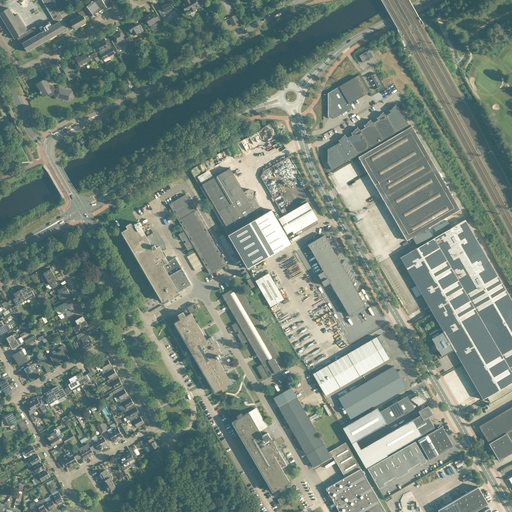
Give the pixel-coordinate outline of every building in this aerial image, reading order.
[(40,28),(38,29),(36,26),(28,31),(26,29),(25,30),(24,29),(26,28),(18,15),(14,17),(12,13),(12,12),(11,12),(9,8),(0,13),(0,14),(15,39),(14,39),(15,39),(17,38),(22,46),(21,47),(24,45),(27,52),(28,52),(28,51),(64,30),(65,30),(60,21),(59,20),(60,20),(61,21),(62,20),(62,19),(63,18),(52,0),(41,0),(53,20),(50,22),(50,21),(45,24),(45,23),(43,24),(44,25),(39,27),(40,28)] [(87,6),(85,10),(87,13),(89,15),(90,16),(93,15),(94,15),(94,14),(96,14),(95,14),(96,13),(97,13),(97,12),(98,12),(104,8),(106,7),(107,8),(111,6),(107,0),(93,0),(92,1),(91,2),(90,3),(89,3),(89,4),(88,4),(88,6),(87,6)] [(205,2),(204,0),(186,0),(184,1),(185,3),(182,5),(186,13),(187,15),(191,12),(192,13),(197,10),(197,9),(200,7),(199,5),(201,4),(205,2)] [(160,10),(158,11),(165,21),(168,19),(166,16),(173,12),(168,3),(162,7),(163,8),(160,10)] [(72,20),(70,17),(65,20),(68,27),(69,27),(69,26),(71,25),(73,28),(74,28),(75,29),(86,23),(85,21),(86,21),(84,17),(87,16),(83,9),(83,10),(78,13),(80,16),(72,20)] [(149,25),(154,22),(155,23),(157,22),(158,24),(161,22),(155,13),(152,15),(151,13),(144,17),(145,18),(144,19),(146,22),(147,22),(149,25)] [(179,13),(175,15),(175,16),(180,24),(184,22),(179,13)] [(236,24),(239,23),(235,16),(232,17),(229,18),(233,25),(236,23),(236,24)] [(135,23),(128,27),(130,31),(131,32),(133,35),(136,33),(141,30),(141,31),(144,30),(142,27),(140,24),(138,25),(138,26),(137,26),(135,23)] [(115,39),(112,41),(114,44),(118,50),(121,48),(119,44),(123,42),(124,45),(127,44),(125,40),(124,38),(120,32),(113,36),(115,39)] [(142,40),(141,38),(133,42),(134,44),(136,47),(144,43),(146,41),(145,39),(142,40)] [(100,50),(100,51),(98,51),(100,54),(100,55),(103,60),(115,54),(110,45),(108,46),(105,41),(97,45),(99,47),(98,48),(99,48),(100,50)] [(132,42),(128,44),(135,56),(139,54),(132,42)] [(373,57),(369,50),(359,56),(363,63),(373,57)] [(100,60),(98,57),(95,53),(90,56),(89,55),(87,53),(80,57),(79,56),(75,58),(78,62),(79,65),(91,59),(90,59),(94,57),(97,62),(100,60)] [(77,77),(71,65),(63,69),(69,81),(77,77)] [(374,82),(378,88),(382,85),(375,73),(371,75),(371,76),(374,82)] [(128,75),(123,78),(128,85),(132,83),(128,75)] [(352,107),(350,103),(370,92),(359,75),(339,86),(340,87),(329,93),(329,116),(333,118),(352,107)] [(48,94),(49,95),(50,96),(52,96),(53,95),(55,99),(68,102),(73,99),(75,95),(71,89),(59,85),(55,88),(54,87),(53,86),(51,86),(50,86),(45,77),(43,79),(43,80),(36,84),(40,91),(39,91),(40,94),(42,93),(44,97),(48,94)] [(386,115),(385,115),(396,132),(409,125),(399,108),(396,105),(391,109),(392,109),(389,110),(391,113),(386,115)] [(373,122),(383,140),(396,132),(385,115),(383,112),(379,116),(379,117),(377,118),(378,120),(373,123),(373,122)] [(360,130),(370,147),(383,140),(373,122),(370,120),(366,124),(364,125),(365,127),(360,130)] [(359,158),(356,159),(364,173),(366,171),(399,227),(406,239),(407,240),(412,237),(418,247),(433,238),(427,228),(460,209),(412,126),(358,157),(359,158)] [(348,138),(357,155),(370,147),(360,130),(357,127),(353,131),(353,132),(351,133),(352,135),(348,138)] [(334,146),(344,163),(355,156),(357,155),(348,138),(345,135),(340,139),(341,139),(338,140),(340,142),(334,146)] [(332,170),(344,163),(334,146),(328,149),(328,163),(332,170)] [(214,178),(202,185),(203,185),(205,190),(231,234),(264,214),(254,198),(255,193),(256,191),(254,190),(249,189),(244,192),(240,185),(233,174),(230,168),(225,172),(214,178)] [(226,264),(186,194),(169,204),(185,231),(179,234),(183,241),(189,238),(190,240),(184,243),(188,250),(194,247),(210,274),(226,264)] [(308,201),(283,216),(292,231),(294,233),(318,219),(308,201)] [(231,234),(229,235),(248,268),(290,243),(289,240),(271,210),(264,214),(231,234)] [(283,216),(278,219),(287,233),(292,231),(283,216)] [(418,247),(400,257),(431,310),(496,272),(465,220),(433,238),(418,247)] [(152,246),(138,223),(122,232),(164,304),(180,295),(178,292),(191,284),(176,258),(168,262),(165,257),(167,256),(163,250),(162,251),(159,246),(156,248),(155,245),(152,246)] [(308,244),(309,246),(311,249),(324,272),(318,275),(322,281),(324,285),(330,282),(346,310),(349,314),(365,305),(324,235),(308,244)] [(43,273),(45,276),(47,280),(55,276),(51,269),(43,273)] [(511,300),(496,272),(431,310),(432,312),(435,318),(441,327),(442,329),(454,350),(463,364),(483,399),(487,397),(511,382),(511,300)] [(269,273),(255,281),(271,307),(284,299),(269,273)] [(47,280),(44,282),(46,286),(48,290),(52,288),(57,285),(58,285),(56,281),(57,280),(55,276),(47,280)] [(67,289),(65,285),(63,287),(61,285),(60,286),(58,287),(57,285),(52,288),(53,290),(55,289),(56,292),(54,295),(55,297),(58,295),(60,294),(67,289)] [(239,285),(222,295),(238,322),(232,325),(236,332),(239,330),(242,329),(243,331),(240,332),(237,334),(242,344),(249,340),(262,364),(270,377),(286,367),(264,328),(260,322),(239,285)] [(416,296),(420,294),(415,286),(411,288),(416,296)] [(26,287),(20,290),(26,300),(27,300),(29,300),(29,298),(34,295),(32,291),(30,288),(28,290),(26,287)] [(61,296),(59,297),(61,300),(66,297),(68,297),(67,295),(70,293),(67,289),(60,294),(61,296)] [(17,305),(26,300),(20,290),(14,294),(16,296),(13,298),(15,300),(17,305)] [(59,306),(63,312),(65,311),(73,307),(70,303),(68,304),(67,301),(62,304),(59,306)] [(289,302),(281,306),(285,311),(292,307),(289,302)] [(168,318),(165,319),(168,323),(169,323),(173,331),(175,330),(186,348),(189,347),(193,354),(188,357),(192,363),(197,360),(215,392),(220,389),(221,388),(225,386),(227,385),(231,382),(228,377),(225,372),(217,359),(220,357),(218,354),(221,353),(218,348),(220,347),(216,341),(215,342),(212,337),(206,340),(193,317),(191,313),(198,309),(195,303),(188,308),(188,309),(182,313),(177,316),(169,320),(168,318)] [(72,312),(75,311),(73,307),(65,311),(63,312),(66,318),(71,315),(73,314),(72,312)] [(14,310),(4,316),(6,318),(15,313),(14,310)] [(79,317),(72,321),(75,326),(73,327),(75,326),(78,324),(85,320),(83,316),(80,318),(79,317)] [(75,326),(73,327),(76,333),(80,331),(79,329),(80,328),(87,324),(85,320),(78,324),(75,326)] [(4,326),(0,328),(0,332),(1,334),(6,332),(10,329),(7,324),(4,326)] [(438,329),(429,334),(432,338),(435,345),(438,351),(439,350),(442,357),(454,350),(442,329),(439,331),(438,329)] [(84,331),(76,335),(78,339),(77,339),(80,344),(83,342),(90,337),(91,337),(89,332),(87,333),(88,334),(86,335),(84,331)] [(7,338),(10,343),(16,339),(15,337),(18,335),(17,332),(7,338)] [(35,335),(24,341),(26,344),(36,338),(35,335)] [(329,382),(334,390),(389,358),(386,352),(389,350),(390,348),(383,336),(381,335),(377,337),(312,374),(320,387),(329,382)] [(93,342),(90,337),(83,342),(85,346),(83,347),(85,350),(93,346),(91,342),(93,342)] [(16,339),(10,343),(13,348),(17,346),(22,343),(20,341),(19,338),(16,339)] [(61,360),(64,359),(64,358),(66,356),(63,351),(66,350),(63,345),(58,348),(59,350),(58,350),(56,351),(56,353),(61,360)] [(16,360),(22,356),(25,355),(22,350),(13,355),(16,360)] [(45,361),(49,359),(52,358),(55,363),(57,362),(58,362),(61,360),(56,353),(53,355),(51,352),(43,357),(45,361)] [(25,355),(22,356),(16,360),(19,365),(25,362),(28,360),(25,355)] [(36,359),(40,366),(42,366),(41,363),(45,361),(43,357),(42,355),(36,359)] [(102,359),(97,362),(101,369),(103,367),(104,370),(105,370),(107,369),(112,366),(108,360),(103,362),(102,359)] [(45,361),(41,363),(42,366),(43,365),(44,366),(48,373),(51,371),(45,361)] [(25,369),(28,374),(34,370),(36,369),(33,364),(25,369)] [(394,366),(389,368),(338,398),(351,420),(406,388),(406,387),(410,385),(410,383),(403,371),(401,370),(397,372),(394,366)] [(34,381),(41,377),(36,369),(34,370),(28,374),(31,379),(32,378),(34,381)] [(112,378),(117,375),(113,369),(109,371),(107,369),(105,370),(104,370),(102,371),(106,378),(108,376),(110,379),(112,378)] [(78,373),(75,375),(81,386),(90,381),(91,381),(94,379),(93,377),(91,375),(91,374),(90,372),(86,374),(87,376),(84,378),(83,376),(81,372),(79,374),(78,373)] [(71,381),(68,383),(70,386),(72,390),(73,390),(75,394),(78,393),(75,389),(81,386),(75,375),(72,377),(72,378),(70,379),(71,381)] [(116,388),(118,387),(123,384),(119,378),(114,381),(112,378),(110,379),(108,380),(112,387),(114,385),(116,388)] [(0,389),(0,390),(3,388),(9,385),(6,379),(0,382),(0,389)] [(463,391),(472,385),(469,381),(470,381),(469,379),(464,383),(465,384),(462,386),(464,388),(462,390),(463,391)] [(2,391),(0,392),(2,396),(6,394),(7,396),(12,393),(10,391),(12,390),(9,385),(3,388),(4,390),(2,391)] [(54,387),(51,389),(57,399),(58,400),(61,398),(61,397),(66,394),(63,390),(62,388),(60,389),(58,386),(55,387),(54,387)] [(326,488),(335,504),(339,511),(385,511),(346,442),(328,452),(291,387),(273,398),(313,467),(334,455),(347,476),(326,488)] [(46,399),(43,401),(48,411),(51,409),(52,408),(52,407),(51,406),(50,404),(54,401),(57,399),(56,397),(51,389),(49,390),(48,391),(46,393),(49,398),(46,399)] [(126,392),(124,389),(120,392),(118,389),(113,392),(119,401),(124,398),(128,395),(127,395),(128,394),(128,393),(128,392),(127,391),(126,392)] [(407,396),(402,399),(380,411),(386,423),(387,424),(414,408),(416,407),(416,404),(417,404),(417,405),(418,406),(419,406),(422,404),(427,401),(427,400),(419,395),(419,394),(418,393),(417,393),(416,393),(415,393),(416,393),(415,395),(412,393),(407,396)] [(33,398),(33,400),(32,400),(37,408),(39,407),(42,411),(46,408),(44,404),(42,400),(39,401),(37,397),(36,398),(35,397),(33,398)] [(124,398),(119,401),(125,409),(129,407),(130,407),(134,404),(130,398),(126,400),(124,398)] [(37,408),(32,400),(27,403),(29,405),(25,407),(30,415),(29,415),(33,421),(36,420),(33,415),(34,415),(33,413),(35,412),(34,410),(37,408)] [(420,414),(408,422),(378,439),(387,455),(434,427),(428,417),(433,414),(428,405),(418,411),(420,414)] [(489,443),(507,433),(511,429),(511,406),(479,426),(489,443)] [(125,409),(128,416),(131,414),(132,417),(133,417),(134,416),(140,413),(136,407),(131,410),(130,407),(129,407),(125,409)] [(359,439),(386,423),(380,411),(377,407),(343,428),(352,443),(359,439)] [(237,419),(233,422),(271,488),(273,491),(278,488),(282,486),(283,486),(289,482),(281,468),(287,465),(276,447),(278,446),(275,440),(273,441),(265,428),(267,427),(255,408),(243,416),(237,419)] [(2,417),(2,427),(10,427),(11,429),(16,427),(14,424),(18,422),(17,420),(15,417),(12,412),(5,416),(5,415),(2,415),(2,417)] [(114,415),(112,417),(115,423),(117,426),(119,429),(121,428),(120,424),(119,424),(117,420),(116,418),(114,415)] [(133,417),(132,417),(129,419),(133,426),(135,425),(137,427),(144,423),(140,417),(136,419),(134,416),(133,417)] [(23,420),(18,423),(21,428),(24,427),(26,430),(28,428),(23,420)] [(128,433),(126,429),(122,423),(120,424),(121,428),(123,431),(125,435),(126,435),(125,435),(128,433)] [(114,431),(118,439),(123,436),(119,429),(117,426),(112,429),(113,431),(114,431)] [(449,439),(445,433),(446,433),(446,432),(445,433),(442,427),(442,426),(419,439),(418,440),(423,449),(429,460),(430,459),(429,459),(435,455),(436,456),(453,446),(453,445),(452,446),(449,440),(450,440),(449,439)] [(50,432),(45,435),(47,438),(48,437),(50,440),(61,434),(62,433),(59,428),(57,429),(56,430),(55,429),(50,432)] [(109,434),(111,438),(113,442),(118,439),(114,431),(113,431),(109,434)] [(79,437),(82,442),(88,439),(86,433),(79,437)] [(499,461),(511,452),(511,442),(507,433),(489,443),(499,461)] [(61,434),(50,440),(51,443),(51,444),(52,447),(57,444),(62,441),(61,438),(63,437),(63,435),(62,434),(61,434)] [(73,434),(69,436),(63,440),(65,443),(75,437),(73,434)] [(98,437),(99,439),(104,448),(108,445),(102,434),(98,437)] [(96,435),(89,439),(90,442),(94,448),(96,446),(99,450),(104,448),(99,439),(98,437),(96,435)] [(151,439),(144,443),(146,446),(147,446),(150,450),(156,447),(158,446),(155,442),(156,442),(155,439),(153,437),(151,439)] [(82,443),(83,446),(89,456),(91,456),(93,455),(93,454),(94,453),(91,449),(94,448),(90,442),(89,439),(82,443)] [(403,448),(413,466),(419,463),(421,465),(427,461),(425,459),(415,441),(403,448)] [(30,455),(36,452),(36,451),(37,450),(34,446),(33,447),(33,446),(24,451),(22,449),(17,452),(18,455),(22,453),(25,458),(28,457),(30,455)] [(89,456),(83,446),(75,451),(79,458),(81,456),(82,457),(83,456),(84,459),(89,456)] [(148,452),(145,453),(148,457),(149,457),(151,461),(151,460),(155,458),(162,454),(161,451),(160,448),(158,450),(156,447),(150,450),(148,452)] [(403,475),(409,471),(407,469),(413,466),(403,448),(391,455),(403,475)] [(69,452),(66,454),(73,465),(78,463),(76,460),(79,458),(75,451),(70,454),(69,452)] [(127,454),(125,455),(131,466),(136,463),(137,466),(137,467),(138,467),(139,467),(142,466),(139,462),(137,457),(134,453),(131,454),(130,453),(127,454)] [(30,455),(28,457),(25,458),(24,458),(26,461),(29,459),(32,465),(35,463),(41,460),(38,454),(32,458),(30,455)] [(63,457),(59,460),(61,463),(62,465),(63,467),(66,466),(67,465),(68,468),(73,465),(66,454),(64,456),(65,457),(63,457)] [(157,467),(165,463),(166,462),(165,459),(166,459),(165,457),(164,457),(162,454),(155,458),(151,460),(151,461),(150,461),(151,463),(153,463),(154,462),(157,467)] [(122,463),(120,464),(122,468),(123,470),(131,466),(125,455),(123,456),(123,457),(120,459),(122,463)] [(403,475),(391,455),(380,461),(390,480),(396,476),(397,478),(403,475)] [(460,459),(454,462),(459,470),(464,467),(462,463),(463,463),(462,461),(461,461),(460,459)] [(390,480),(380,461),(367,468),(379,488),(385,485),(384,483),(390,480)] [(29,467),(28,467),(29,470),(32,468),(33,470),(35,470),(37,473),(40,471),(40,472),(43,470),(46,468),(45,467),(46,467),(44,463),(43,463),(42,463),(37,466),(35,463),(32,465),(29,467)] [(100,473),(98,474),(100,477),(99,477),(100,480),(103,478),(108,475),(110,474),(108,469),(106,466),(98,470),(100,473)] [(34,475),(33,475),(34,478),(35,478),(37,477),(40,483),(42,481),(45,480),(50,477),(50,476),(51,475),(48,471),(48,472),(47,471),(44,473),(43,470),(40,472),(40,471),(37,473),(35,475),(34,475)] [(110,474),(108,475),(103,478),(104,481),(102,482),(104,485),(103,485),(105,488),(113,483),(111,480),(112,479),(113,478),(112,477),(110,474)] [(116,488),(113,483),(105,488),(106,490),(107,489),(108,492),(110,491),(112,494),(116,491),(119,489),(118,487),(116,488)] [(66,494),(62,487),(57,491),(52,494),(53,496),(56,502),(58,504),(64,501),(61,497),(66,494)] [(447,504),(438,509),(439,511),(491,511),(489,508),(485,510),(485,511),(483,511),(473,511),(488,504),(478,487),(447,504)] [(46,502),(47,505),(51,511),(56,508),(54,503),(56,502),(53,496),(52,494),(49,495),(51,499),(46,502)] [(39,510),(40,511),(47,511),(45,506),(47,505),(46,502),(44,498),(36,503),(38,507),(39,510)] [(3,510),(2,511),(12,511),(13,510),(9,509),(10,509),(9,507),(9,502),(9,500),(7,500),(5,504),(4,504),(3,510)] [(40,511),(39,510),(38,507),(36,503),(35,503),(31,506),(30,507),(32,510),(29,511),(40,511)]
